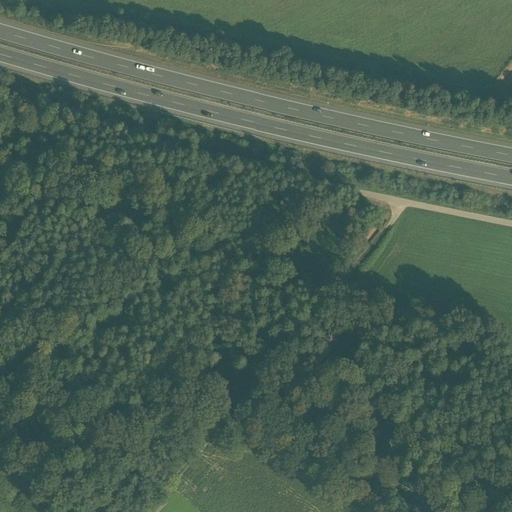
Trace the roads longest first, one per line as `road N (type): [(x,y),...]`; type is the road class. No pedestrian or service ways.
road 1 (track): [(0,95),(203,157),(511,224)]
road 2 (motorway): [(511,158),(288,111),(0,33)]
road 3 (motorway): [(0,56),(286,132),(511,180)]
road 4 (track): [(149,511),(400,203)]
